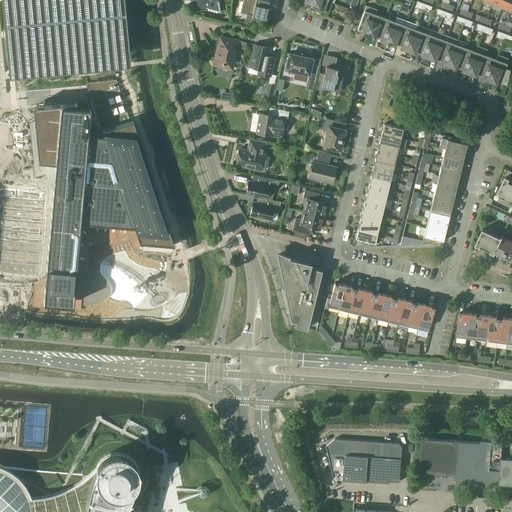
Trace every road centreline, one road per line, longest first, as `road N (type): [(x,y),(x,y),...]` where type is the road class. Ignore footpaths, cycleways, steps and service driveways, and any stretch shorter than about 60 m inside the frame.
road 1 (unclassified): [(256,355),(258,275),(210,165),(173,0)]
road 2 (residential): [(446,289),(338,263),(382,59)]
road 3 (secondary): [(254,376),(511,392)]
road 4 (secondary): [(256,355),(0,334)]
road 5 (secondary): [(511,377),(256,355)]
road 6 (secondary): [(0,357),(254,376)]
road 7 (residential): [(482,149),(494,100),(382,59)]
road 8 (residential): [(446,289),(482,149)]
road 9 (tertiary): [(291,511),(255,440),(254,376)]
road 10 (residential): [(382,59),(284,21),(285,0)]
